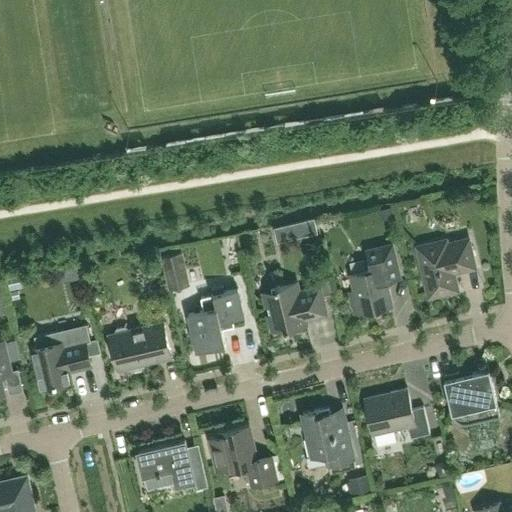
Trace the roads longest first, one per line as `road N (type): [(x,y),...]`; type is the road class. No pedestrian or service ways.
road 1 (residential): [(51,437),(511,328)]
road 2 (tertiary): [(511,245),(511,40)]
